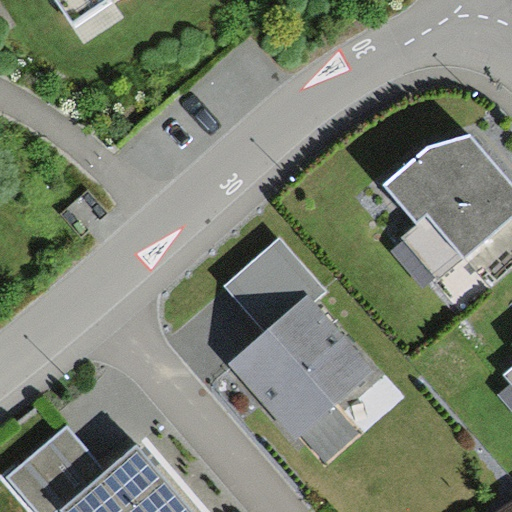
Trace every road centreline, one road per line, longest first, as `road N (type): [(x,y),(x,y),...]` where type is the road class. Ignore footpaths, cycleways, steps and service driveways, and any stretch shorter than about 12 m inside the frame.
road 1 (secondary): [(0,371),(52,333),(405,0)]
road 2 (residential): [(86,301),(355,83),(485,0)]
road 3 (residential): [(269,511),(86,301)]
